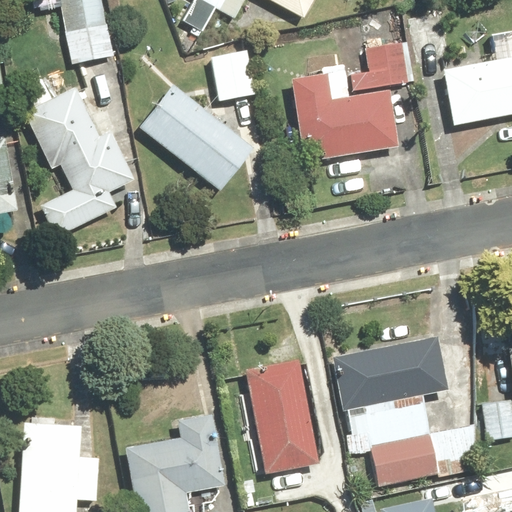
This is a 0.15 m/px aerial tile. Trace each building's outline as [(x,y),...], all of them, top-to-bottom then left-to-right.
[(96,0),(38,0),(40,12),(56,9),(60,36),(102,29),(96,0)] [(191,0),(230,22),(242,0),(191,0)] [(257,0),(298,22),(310,0),(257,0)] [(440,12),(402,20),(411,66),(449,58),(440,12)] [(398,14),(355,21),(363,74),(345,76),(348,93),(409,84),(398,14)] [(490,64),(436,75),(447,130),(511,116),(511,33),(484,39),(490,64)] [(242,54),(205,61),(212,105),(250,98),(242,54)] [(338,74),(283,83),(297,167),(393,151),(383,94),(343,101),(338,74)] [(36,82),(9,95),(45,171),(54,167),(66,193),(35,207),(50,239),(110,212),(103,196),(128,184),(105,134),(92,140),(69,90),(45,101),(36,82)] [(165,88),(132,130),(214,195),(248,154),(165,88)] [(0,143),(0,218),(12,216),(0,143)] [(302,184),(280,188),(285,213),(307,209),(302,184)] [(430,339),(326,359),(337,414),(341,413),(348,452),(366,449),(373,489),(472,470),(469,427),(422,436),(415,399),(440,394),(430,339)] [(511,349),(501,351),(509,408),(511,408),(511,349)] [(291,361),(238,372),(259,477),(312,467),(291,361)] [(173,441),(119,451),(130,511),(182,511),(180,497),(216,490),(203,420),(171,426),(173,441)] [(75,428),(16,425),(12,511),(70,511),(71,503),(95,504),(96,462),(73,461),(75,428)] [(379,511),(378,511),(431,511),(429,500),(379,511)]
